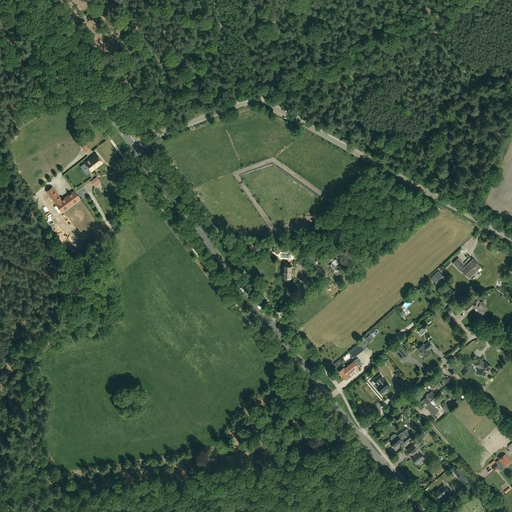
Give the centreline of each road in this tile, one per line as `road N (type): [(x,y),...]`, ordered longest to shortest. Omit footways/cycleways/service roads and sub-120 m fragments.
road 1 (unclassified): [(511,239),(261,102),(134,148)]
road 2 (secondary): [(356,432),(134,148)]
road 3 (track): [(7,489),(340,435)]
road 4 (track): [(82,279),(35,363),(0,493)]
road 5 (residential): [(356,432),(473,337),(511,346)]
road 6 (secondary): [(134,148),(17,0)]
road 7 (track): [(275,90),(396,29)]
